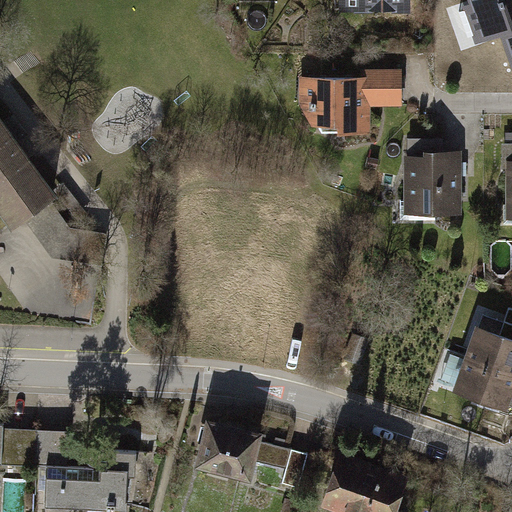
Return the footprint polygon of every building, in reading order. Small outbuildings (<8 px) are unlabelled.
[(338,0),(338,14),(409,13),(409,0),(338,0)] [(511,0),(467,0),(481,40),(503,33),(511,60),(511,0)] [(361,78),(298,78),(298,106),(318,134),(372,134),(372,106),(407,106),(406,69),(360,69),(361,78)] [(0,212),(11,227),(22,219),(47,200),(54,194),(0,117),(0,212)] [(402,150),(404,211),(463,209),(461,149),(445,149),(445,137),(408,138),(408,150),(402,150)] [(47,200),(22,219),(53,256),(103,262),(105,234),(69,228),(47,200)] [(476,319),(464,352),(511,368),(511,309),(510,309),(503,329),(476,319)] [(368,340),(353,335),(345,359),(361,364),(368,340)] [(511,409),(511,406),(511,368),(464,352),(451,389),(511,409)] [(261,432),(204,420),(195,463),(251,475),(261,432)] [(73,428),(4,427),(4,466),(36,466),(45,466),(44,505),(88,506),(87,511),(127,511),(128,500),(139,501),(140,451),(73,450),(73,428)] [(275,445),(270,464),(288,469),(294,450),(275,445)] [(393,511),(407,470),(339,448),(321,503),(349,511),(393,511)]
